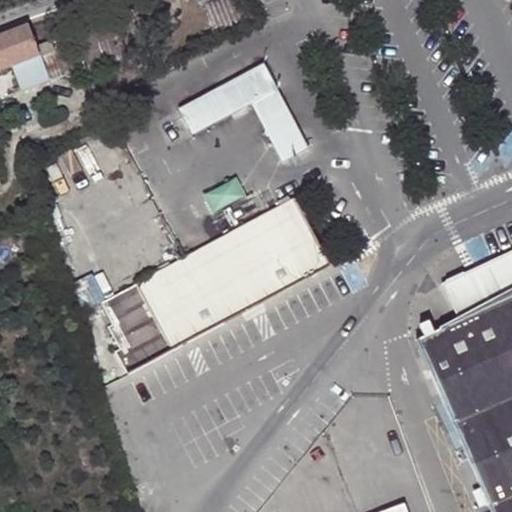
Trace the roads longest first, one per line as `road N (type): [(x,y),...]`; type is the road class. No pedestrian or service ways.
road 1 (unclassified): [(393,278),(209,511)]
road 2 (unclassified): [(393,278),(389,346),(451,511)]
